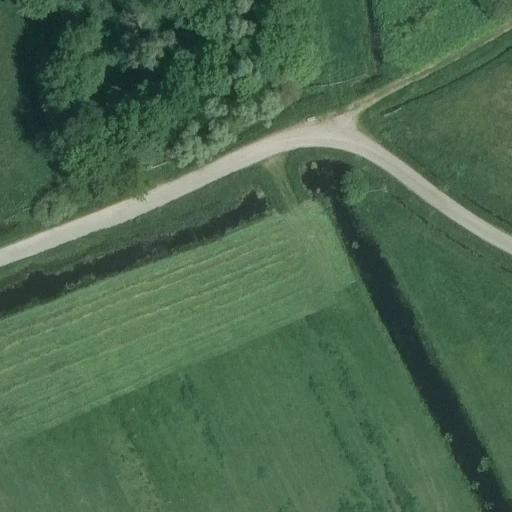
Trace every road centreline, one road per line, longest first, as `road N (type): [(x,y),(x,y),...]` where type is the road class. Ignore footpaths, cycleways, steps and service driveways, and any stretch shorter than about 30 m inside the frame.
road 1 (track): [(0,259),(269,148),(318,136),(371,153),(511,247)]
road 2 (track): [(331,138),(372,99),(511,22)]
